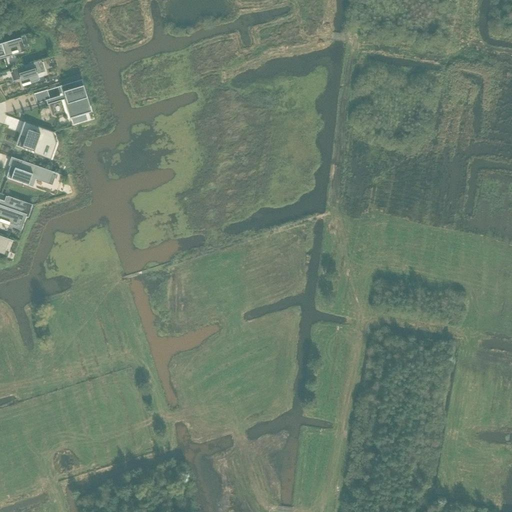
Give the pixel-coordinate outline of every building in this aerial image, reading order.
[(17,39),(0,44),(0,57),(4,56),(12,53),(12,54),(18,52),(21,51),(17,40),(17,39)] [(41,61),(11,70),(15,81),(21,79),(23,86),(30,84),(30,83),(35,82),(33,74),(36,73),(44,70),(41,63),(41,61)] [(80,80),(56,88),(62,87),(69,112),(68,112),(68,113),(88,107),(80,80)] [(47,90),(34,94),(37,104),(50,100),(47,90)] [(58,129),(69,126),(66,115),(55,118),(58,129)] [(24,129),(18,146),(43,155),(47,146),(50,147),(52,139),(58,141),(54,132),(36,126),(33,133),(24,129)] [(10,166),(6,178),(23,184),(23,183),(29,185),(32,177),(48,183),(50,179),(52,173),(53,172),(21,160),(21,161),(18,168),(18,169),(10,166)] [(0,199),(0,221),(9,225),(9,223),(19,226),(23,216),(26,217),(29,209),(31,210),(33,205),(12,197),(11,198),(10,203),(0,199)]
